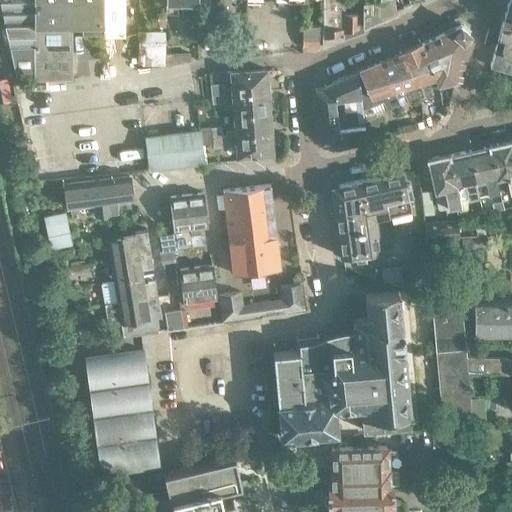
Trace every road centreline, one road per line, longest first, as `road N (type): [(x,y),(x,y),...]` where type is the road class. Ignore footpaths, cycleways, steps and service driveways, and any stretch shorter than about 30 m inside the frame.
road 1 (residential): [(186,347),(311,320),(328,306),(306,170)]
road 2 (residential): [(463,0),(299,70)]
road 3 (residential): [(306,170),(457,137)]
road 4 (residential): [(457,137),(489,0)]
